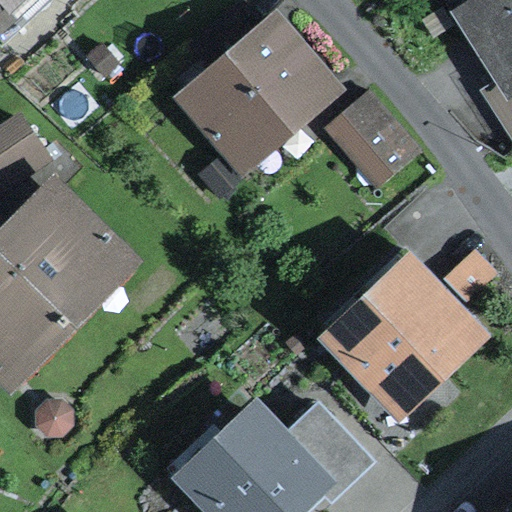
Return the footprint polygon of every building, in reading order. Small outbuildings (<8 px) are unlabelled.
[(0,0),(0,43),(2,46),(52,1),(51,0),(0,0)] [(511,0),(482,0),(463,12),(511,86),(511,0)] [(194,102),(240,155),(324,84),(279,30),(263,44),(232,8),(192,43),(222,78),(194,102)] [(336,129),(369,168),(392,148),(359,109),(336,129)] [(20,119),(0,131),(0,179),(42,151),(20,119)] [(121,257),(56,193),(1,252),(64,315),(66,313),(55,302),(79,277),(90,288),(121,257)] [(336,337),(399,404),(472,335),(421,281),(428,274),(405,249),(352,299),(363,311),(336,337)] [(63,324),(68,319),(64,315),(1,252),(0,252),(0,363),(8,372),(38,341),(27,330),(51,305),(62,315),(58,319),(63,324)] [(181,467),(223,511),(285,511),(318,481),(255,414),(223,444),(215,435),(181,467)]
